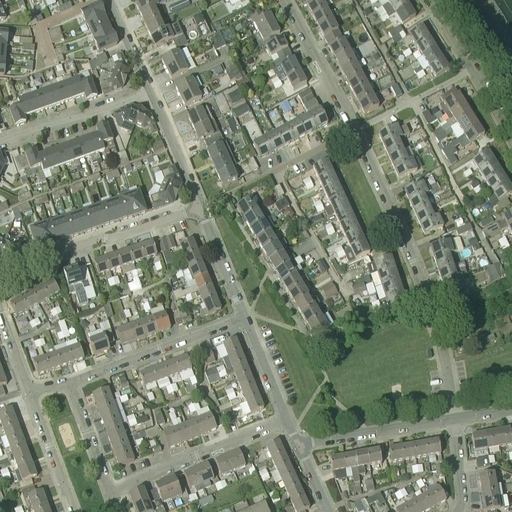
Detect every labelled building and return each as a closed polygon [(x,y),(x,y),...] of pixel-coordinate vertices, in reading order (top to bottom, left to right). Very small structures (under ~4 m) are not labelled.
[(153,10),(154,10),(154,9),(165,4),(163,0),(144,0),(135,4),(139,14),(152,8),(153,10)] [(312,17),(326,9),(321,0),(316,0),(307,5),(309,9),(308,10),(312,17)] [(395,15),(408,7),(405,4),(406,3),(403,0),(395,0),(388,5),(388,4),(382,8),(386,14),(380,18),(383,23),(395,15)] [(184,2),(174,6),(177,12),(187,8),(184,2)] [(104,16),(99,6),(81,14),(86,25),(104,16)] [(408,7),(395,15),(398,20),(402,26),(415,18),(410,10),(410,11),(408,7)] [(159,20),(154,10),(153,10),(152,8),(139,14),(145,27),(159,20)] [(373,14),(370,8),(362,12),(366,18),(373,14)] [(318,27),(332,20),(338,17),(335,11),(329,14),(326,9),(312,17),(316,24),(316,23),(318,27)] [(258,34),(274,25),(269,16),(264,18),(262,13),(253,18),(255,23),(252,24),(258,34)] [(31,27),(36,25),(34,19),(31,14),(26,16),(31,27)] [(43,22),(40,16),(34,19),(36,25),(43,22)] [(103,16),(86,24),(91,34),(108,26),(103,16)] [(163,32),(164,31),(159,20),(145,27),(151,39),(164,33),(163,32)] [(326,44),(341,37),(332,20),(318,27),(320,31),(320,32),(326,44)] [(216,34),(222,31),(218,23),(212,26),(216,34)] [(151,39),(155,49),(172,41),(177,50),(187,45),(183,36),(182,36),(177,25),(164,31),(163,32),(164,33),(151,39)] [(274,25),(258,34),(265,49),(277,42),(275,37),(279,35),(274,25)] [(108,26),(91,34),(94,42),(95,43),(112,35),(108,26)] [(391,39),(398,35),(402,32),(399,27),(388,34),(391,39)] [(415,47),(428,39),(425,36),(426,35),(422,28),(409,36),(415,47)] [(50,38),(61,35),(59,29),(48,33),(50,38)] [(225,45),(232,42),(230,37),(232,36),(229,30),(220,35),(223,40),(225,45)] [(215,38),(221,49),(225,46),(219,33),(213,36),(214,38),(215,38)] [(61,35),(50,38),(51,44),(63,40),(61,35)] [(95,43),(94,43),(95,44),(99,53),(117,45),(112,35),(95,43)] [(336,60),(349,53),(341,37),(326,44),(333,56),(334,56),(336,60)] [(215,52),(221,49),(215,38),(214,38),(210,41),(213,48),(215,52)] [(422,58),(435,49),(431,42),(430,43),(428,39),(415,47),(422,58)] [(278,61),(290,55),(282,40),(277,42),(265,49),(270,58),(275,55),(278,60),(278,61)] [(56,57),(62,55),(67,53),(65,48),(54,51),(56,57)] [(429,68),(441,61),(439,57),(440,57),(435,49),(422,58),(429,68)] [(409,51),(402,54),(405,59),(411,55),(409,51)] [(166,71),(183,63),(179,53),(161,62),(166,71)] [(341,71),(355,64),(349,53),(336,60),(338,64),(337,64),(341,71)] [(95,68),(99,69),(107,61),(104,54),(96,58),(97,61),(93,62),(95,68)] [(110,75),(125,81),(128,76),(127,76),(129,72),(121,55),(116,57),(111,59),(114,65),(113,65),(110,75)] [(283,81),(300,72),(290,55),(278,61),(278,60),(271,64),(274,69),(273,70),(277,78),(270,82),(271,82),(273,86),(273,87),(280,83),(283,81)] [(441,61),(429,68),(436,79),(449,71),(444,64),(441,61)] [(183,63),(166,71),(171,81),(188,72),(183,63)] [(347,82),(361,75),(355,64),(341,71),(345,78),(347,82)] [(231,68),(236,79),(237,81),(242,79),(239,73),(235,66),(231,68)] [(213,71),(216,77),(223,73),(220,67),(213,71)] [(416,77),(423,73),(419,67),(413,72),(416,77)] [(231,68),(225,71),(231,82),(236,79),(231,68)] [(300,72),(283,81),(280,83),(282,87),(284,86),(288,92),(289,94),(306,85),(300,72)] [(423,73),(416,77),(419,81),(425,77),(423,73)] [(123,86),(125,81),(110,75),(105,84),(107,89),(101,91),(104,97),(121,90),(123,86)] [(353,94),(367,86),(361,75),(347,82),(349,86),(353,94)] [(84,97),(78,79),(72,81),(70,76),(66,78),(74,100),(84,97)] [(64,104),(74,100),(66,78),(62,79),(64,84),(58,87),(64,104)] [(78,79),(84,97),(86,102),(97,99),(91,81),(84,84),(82,78),(78,79)] [(180,99),(197,90),(192,81),(175,89),(180,99)] [(64,104),(58,87),(52,88),(50,83),(46,85),(54,107),(64,104)] [(44,111),(54,107),(46,85),(42,86),(44,92),(38,94),(44,111)] [(359,104),(372,97),(367,86),(353,94),(356,100),(357,100),(359,104)] [(402,96),(396,86),(391,89),(396,99),(402,96)] [(197,90),(180,99),(185,108),(202,100),(197,90)] [(243,100),(238,90),(229,94),(234,105),(243,100)] [(308,116),(316,131),(319,129),(320,129),(327,126),(309,90),(298,96),(308,116)] [(445,116),(461,105),(464,104),(455,90),(440,99),(443,104),(439,106),(445,116)] [(44,111),(38,94),(32,96),(30,91),(28,91),(26,92),(34,115),(44,111)] [(24,118),(34,115),(26,92),(21,94),(23,99),(17,101),(20,107),(24,118)] [(372,97),(359,104),(361,108),(360,108),(364,116),(378,108),(372,97)] [(287,102),(279,107),(283,114),(291,109),(287,102)] [(456,125),(469,117),(461,105),(445,116),(448,120),(445,122),(447,124),(441,128),(440,128),(432,133),(435,138),(450,129),(456,125)] [(26,124),(24,118),(20,107),(9,111),(15,128),(26,124)] [(134,127),(141,112),(135,109),(135,110),(131,108),(113,115),(117,125),(125,122),(125,123),(134,127)] [(243,116),(239,108),(232,111),(236,120),(243,116)] [(212,122),(206,109),(187,117),(193,130),(212,122)] [(141,112),(134,127),(144,130),(148,129),(152,136),(157,133),(150,116),(146,114),(141,112)] [(428,127),(442,118),(439,113),(431,118),(428,112),(421,115),(428,127)] [(312,133),(316,131),(308,116),(297,122),(305,137),(312,133)] [(457,140),(463,136),(476,128),(469,117),(456,125),(450,129),(452,133),(457,140)] [(206,146),(222,139),(220,134),(219,135),(213,121),(212,122),(193,130),(199,144),(204,142),(206,146)] [(298,141),(305,137),(297,122),(286,128),(293,142),(297,140),(298,141)] [(96,130),(98,136),(104,152),(108,150),(106,144),(112,142),(107,126),(96,130)] [(383,147),(398,140),(409,135),(406,127),(398,130),(396,127),(378,135),(383,147)] [(476,128),(463,136),(457,140),(451,144),(451,145),(445,148),(441,151),(446,160),(457,154),(454,149),(459,145),(462,150),(484,136),(478,127),(476,128)] [(289,144),(293,142),(286,128),(275,133),(282,149),(290,145),(289,144)] [(450,129),(435,138),(439,144),(447,139),(446,137),(452,133),(450,129)] [(275,152),(282,149),(275,133),(263,139),(271,154),(275,152)] [(98,154),(104,152),(98,136),(88,139),(95,161),(97,160),(100,159),(98,154)] [(92,162),(95,161),(88,139),(78,143),(84,159),(90,157),(92,162)] [(212,162),(230,154),(225,144),(224,144),(222,139),(206,146),(208,152),(207,153),(210,160),(211,160),(212,162)] [(267,156),(271,154),(263,139),(252,145),(260,160),(267,156)] [(388,158),(403,151),(398,140),(383,147),(388,158)] [(161,142),(150,147),(154,154),(164,149),(161,142)] [(78,161),(84,159),(78,143),(68,146),(75,168),(80,166),(78,161)] [(72,169),(75,168),(68,146),(58,150),(64,167),(70,164),(72,169)] [(57,169),(64,167),(58,150),(48,154),(55,175),(59,174),(57,169)] [(44,174),(38,157),(35,151),(25,155),(30,172),(38,169),(40,174),(42,173),(43,174),(44,174)] [(408,162),(403,151),(388,158),(394,169),(408,162)] [(117,155),(121,166),(129,163),(125,152),(117,155)] [(488,153),(472,163),(479,173),(492,165),(491,164),(493,162),(488,153)] [(51,177),(55,175),(48,154),(38,157),(44,174),(49,172),(51,177)] [(216,174),(231,167),(235,165),(230,154),(212,162),(214,168),(216,174)] [(258,170),(254,161),(252,159),(241,165),(246,176),(258,170)] [(408,162),(394,169),(399,180),(418,171),(416,168),(412,159),(408,162)] [(318,180),(331,174),(330,171),(330,170),(327,162),(313,169),(318,180)] [(485,183),(498,175),(492,165),(479,173),(485,183)] [(231,167),(216,174),(220,183),(221,183),(223,187),(222,187),(237,181),(231,167)] [(161,187),(161,188),(177,195),(179,190),(181,186),(174,168),(161,173),(164,180),(161,187)] [(472,175),(469,170),(463,175),(466,179),(472,175)] [(323,192),(337,185),(334,178),(333,178),(331,174),(318,180),(323,192)] [(492,194),(505,185),(498,175),(485,183),(492,194)] [(464,196),(473,191),(479,187),(476,182),(470,186),(469,185),(460,191),(464,196)] [(428,194),(439,189),(437,184),(428,188),(427,185),(424,187),(423,183),(404,192),(409,203),(424,196),(428,194)] [(329,203),(342,197),(340,193),(341,193),(337,185),(323,192),(329,203)] [(505,185),(492,194),(498,204),(511,195),(511,191),(508,185),(506,187),(505,185)] [(279,186),(274,189),(273,189),(277,199),(284,196),(279,186)] [(479,187),(473,191),(476,195),(482,191),(479,187)] [(150,198),(155,211),(173,204),(174,200),(175,200),(177,195),(161,188),(160,189),(158,195),(150,198)] [(439,189),(428,194),(431,200),(442,194),(439,189)] [(26,201),(31,198),(29,193),(23,195),(17,198),(20,204),(26,201)] [(136,217),(145,213),(138,193),(130,196),(129,197),(136,217)] [(414,214),(429,207),(424,196),(409,203),(414,214)] [(136,217),(129,197),(128,197),(120,200),(127,220),(136,217)] [(334,215),(348,208),(345,201),(344,201),(342,197),(329,203),(334,215)] [(489,203),(487,198),(480,202),(483,207),(489,203)] [(279,213),(289,207),(284,199),(274,205),(279,213)] [(126,219),(120,200),(113,203),(112,203),(118,222),(126,219)] [(244,219),(257,211),(250,200),(236,209),(241,216),(244,219)] [(0,205),(0,206),(2,212),(8,209),(5,203),(0,205)] [(25,212),(31,209),(28,203),(22,206),(17,209),(19,214),(25,212)] [(118,222),(112,203),(111,204),(103,206),(109,225),(118,222)] [(109,225),(103,206),(94,209),(93,210),(100,228),(109,225)] [(420,225),(434,218),(429,207),(414,214),(420,225)] [(339,226),(353,220),(351,216),(352,216),(348,208),(334,215),(339,226)] [(100,228),(93,210),(92,210),(85,212),(91,231),(100,228)] [(249,230),(264,222),(260,216),(257,211),(244,219),(246,223),(245,224),(249,230)] [(0,215),(0,223),(13,219),(11,212),(0,215)] [(91,231),(85,212),(77,215),(75,216),(82,234),(91,231)] [(507,228),(511,225),(511,213),(502,218),(504,221),(497,225),(497,224),(481,232),(485,239),(507,227),(507,228)] [(82,234),(75,216),(67,219),(73,237),(82,234)] [(434,218),(420,225),(425,236),(443,228),(443,226),(444,226),(439,216),(434,218)] [(73,237),(67,219),(59,222),(58,222),(64,240),(73,237)] [(266,221),(271,232),(276,230),(271,219),(266,221)] [(345,238),(359,231),(355,224),(354,224),(353,220),(339,226),(345,238)] [(486,220),(480,224),(482,228),(489,225),(486,220)] [(64,240),(58,222),(57,222),(49,225),(56,243),(64,240)] [(256,241),(270,233),(264,222),(249,230),(254,237),(256,241)] [(56,244),(49,224),(41,227),(40,227),(46,247),(56,244)] [(326,233),(333,230),(330,224),(323,227),(326,233)] [(469,226),(455,231),(457,237),(472,232),(469,225),(469,226)] [(46,247),(40,227),(39,228),(30,230),(37,251),(46,247)] [(350,249),(363,243),(361,239),(362,239),(359,231),(345,238),(350,249)] [(262,252),(276,243),(276,242),(273,237),(270,233),(256,241),(259,245),(258,245),(262,252)] [(169,252),(169,251),(175,249),(171,237),(164,239),(169,252)] [(500,247),(507,243),(504,238),(498,242),(500,247)] [(173,263),(169,251),(169,252),(164,239),(158,241),(166,266),(173,263)] [(468,241),(470,248),(471,247),(477,246),(475,239),(468,241)] [(12,245),(5,241),(0,251),(0,258),(3,260),(6,261),(24,255),(20,242),(12,245)] [(184,259),(197,254),(192,241),(178,247),(184,259)] [(434,260),(449,255),(457,252),(454,241),(442,244),(441,243),(437,244),(438,246),(430,248),(434,260)] [(140,248),(145,261),(157,257),(152,243),(140,248)] [(269,262),(283,254),(280,249),(276,243),(262,252),(266,259),(267,258),(269,262)] [(350,249),(355,261),(369,254),(366,247),(365,247),(363,243),(350,249)] [(133,265),(145,261),(140,248),(129,252),(133,265)] [(133,265),(129,252),(117,256),(122,269),(121,269),(124,276),(131,273),(133,280),(138,278),(135,271),(133,265)] [(188,270),(202,265),(197,254),(184,259),(188,270)] [(289,265),(286,259),(283,254),(269,262),(272,266),(271,267),(275,273),(289,265)] [(438,271),(453,267),(449,255),(434,260),(438,271)] [(110,273),(121,269),(122,269),(117,256),(105,260),(110,273)] [(282,284),(296,276),(296,275),(301,272),(299,267),(303,264),(299,258),(289,265),(275,273),(279,280),(280,280),(282,284)] [(376,275),(391,271),(391,269),(393,268),(390,258),(371,265),(368,258),(363,261),(365,267),(367,266),(370,275),(376,273),(376,275)] [(94,264),(98,277),(110,273),(105,260),(94,264)] [(336,273),(337,273),(340,271),(333,260),(329,262),(336,273)] [(317,264),(323,274),(328,271),(322,261),(317,264)] [(499,264),(498,264),(494,266),(500,278),(505,275),(499,264)] [(193,282),(206,276),(202,265),(188,270),(183,273),(187,283),(193,281),(193,282)] [(68,296),(75,294),(79,307),(88,304),(84,290),(92,288),(86,267),(63,274),(68,289),(66,289),(67,292),(68,296)] [(442,283),(461,277),(461,276),(466,274),(464,268),(459,270),(455,271),(453,267),(438,271),(442,283)] [(380,287),(395,282),(391,271),(376,275),(380,287)] [(181,272),(175,275),(177,280),(184,277),(181,272)] [(206,276),(193,282),(185,285),(188,290),(182,292),(181,290),(172,294),(175,302),(185,298),(191,296),(195,294),(211,288),(206,276)] [(288,295),(302,286),(296,276),(282,284),(285,288),(284,288),(288,295)] [(461,277),(442,283),(446,295),(465,288),(461,277)] [(41,288),(48,300),(59,295),(52,282),(41,288)] [(384,299),(399,294),(395,282),(380,287),(384,299)] [(334,283),(324,289),(329,298),(339,293),(334,283)] [(366,292),(363,284),(351,288),(354,296),(366,292)] [(310,296),(307,291),(305,291),(302,286),(288,295),(292,302),(293,301),(295,305),(310,296)] [(31,294),(38,306),(48,300),(41,288),(31,294)] [(211,288),(195,294),(197,299),(200,298),(202,304),(215,299),(211,288)] [(20,299),(27,312),(38,306),(31,294),(20,299)] [(301,316),(315,308),(315,307),(319,305),(312,294),(310,296),(295,305),(297,309),(301,316)] [(399,294),(384,299),(388,310),(405,304),(402,294),(399,295),(399,294)] [(17,318),(27,312),(20,299),(10,305),(17,318)] [(215,299),(202,304),(205,310),(201,312),(204,318),(220,311),(215,299)] [(330,301),(325,304),(328,309),(333,306),(330,301)] [(103,306),(107,319),(113,316),(109,304),(103,306)] [(308,327),(321,319),(315,308),(301,316),(305,323),(306,323),(308,327)] [(174,316),(173,316),(175,323),(188,318),(185,312),(180,313),(174,316)] [(170,330),(164,313),(152,318),(158,334),(170,330)] [(328,315),(321,319),(308,327),(310,330),(310,331),(314,338),(334,326),(328,315)] [(146,338),(158,334),(152,318),(140,322),(146,338)] [(191,322),(190,318),(188,318),(175,323),(177,327),(191,322)] [(58,323),(59,328),(61,333),(66,332),(68,332),(64,321),(58,323)] [(88,326),(83,321),(79,326),(84,330),(88,326)] [(134,343),(146,338),(140,322),(128,326),(134,343)] [(27,326),(31,333),(37,330),(36,328),(32,330),(29,324),(27,326)] [(122,347),(134,343),(128,326),(116,331),(122,347)] [(114,343),(111,333),(110,330),(102,333),(101,330),(88,335),(90,341),(89,341),(94,357),(109,352),(107,345),(114,343)] [(228,358),(240,353),(235,341),(223,346),(226,355),(228,358)] [(67,350),(72,364),(83,360),(78,346),(67,350)] [(61,368),(72,364),(67,350),(56,354),(61,368)] [(210,351),(202,354),(201,354),(206,366),(215,363),(210,351)] [(240,353),(228,358),(232,369),(245,364),(240,353)] [(61,368),(56,354),(45,358),(45,359),(44,359),(49,373),(61,368)] [(175,363),(180,376),(192,371),(187,358),(175,363)] [(38,377),(49,373),(44,359),(33,363),(38,377)] [(168,380),(180,376),(175,363),(163,367),(168,380)] [(236,381),(249,376),(245,364),(232,369),(225,372),(207,380),(209,385),(222,381),(221,379),(227,376),(227,377),(234,375),(236,381)] [(156,385),(168,380),(163,367),(151,371),(156,385)] [(204,373),(207,380),(225,372),(223,367),(217,369),(217,368),(214,369),(206,372),(204,373)] [(144,389),(156,385),(151,371),(139,376),(144,389)] [(238,387),(239,386),(241,392),(254,387),(249,376),(236,381),(238,387)] [(197,391),(195,386),(195,385),(197,385),(194,377),(189,379),(192,387),(185,390),(187,395),(197,391)] [(170,387),(175,400),(180,399),(175,385),(170,387)] [(171,402),(175,400),(170,387),(166,388),(171,402)] [(254,387),(241,392),(243,396),(246,404),(259,399),(254,387)] [(97,408),(112,402),(107,390),(92,396),(97,408)] [(192,406),(195,413),(201,411),(196,399),(191,401),(193,406),(192,406)] [(259,399),(246,404),(251,415),(263,410),(259,399)] [(101,420),(116,414),(112,402),(97,408),(101,420)] [(0,424),(1,426),(15,421),(11,409),(0,413),(0,424)] [(220,420),(222,426),(234,422),(229,409),(223,412),(225,418),(220,420)] [(165,425),(160,411),(154,414),(157,427),(157,428),(165,425)] [(177,421),(174,413),(169,415),(172,423),(177,421)] [(216,429),(222,426),(216,413),(210,415),(205,418),(198,420),(204,435),(216,430),(216,429)] [(105,432),(121,426),(116,414),(101,420),(105,432)] [(192,440),(204,435),(198,420),(186,425),(192,440)] [(5,438),(19,432),(15,421),(1,426),(5,438)] [(181,445),(192,440),(186,425),(174,429),(181,445)] [(110,444),(125,438),(121,426),(105,432),(110,444)] [(169,450),(181,445),(174,429),(162,434),(169,450)] [(497,432),(500,448),(511,445),(511,444),(510,430),(497,432)] [(9,449),(24,444),(19,432),(5,438),(9,449)] [(488,450),(500,448),(497,432),(485,434),(488,450)] [(474,452),(488,450),(485,434),(471,436),(474,452)] [(114,456),(129,450),(125,438),(110,444),(114,456)] [(271,459),(283,454),(278,442),(266,448),(271,459)] [(426,444),(428,458),(434,457),(434,456),(440,455),(438,442),(426,444)] [(13,460),(28,455),(24,444),(9,449),(13,460)] [(416,460),(427,458),(428,458),(426,444),(413,446),(416,460)] [(403,462),(416,460),(413,446),(401,448),(403,462)] [(391,464),(403,462),(401,448),(389,450),(391,464)] [(129,450),(114,456),(119,468),(134,462),(129,450)] [(227,457),(233,472),(245,467),(239,452),(227,457)] [(367,454),(369,468),(381,466),(379,452),(367,454)] [(276,470),(288,465),(283,454),(271,459),(276,470)] [(363,468),(369,468),(367,454),(355,456),(357,469),(358,476),(365,475),(363,468)] [(18,472),(32,467),(28,455),(13,460),(17,470),(18,472)] [(359,483),(358,476),(357,469),(355,456),(343,458),(345,471),(351,470),(353,485),(359,483)] [(221,477),(233,472),(227,457),(215,462),(221,477)] [(332,473),(345,471),(343,458),(330,460),(332,473)] [(489,465),(490,464),(489,458),(476,460),(477,470),(490,467),(489,465)] [(195,470),(203,490),(211,487),(209,482),(214,480),(207,465),(195,470)] [(281,482),(294,476),(288,465),(276,470),(281,482)] [(442,466),(436,467),(435,467),(436,472),(437,477),(443,476),(444,476),(442,466)] [(32,467),(18,472),(20,477),(22,483),(18,484),(21,491),(33,486),(31,480),(36,478),(32,467)] [(196,493),(203,490),(195,470),(183,475),(189,490),(194,488),(196,493)] [(480,490),(496,487),(494,475),(478,478),(480,490)] [(286,493),(299,487),(294,476),(281,482),(286,493)] [(164,483),(171,500),(180,497),(182,501),(188,498),(184,487),(178,489),(174,479),(164,483)] [(161,505),(171,500),(164,483),(154,487),(160,501),(154,504),(157,510),(162,508),(161,505)] [(291,504),(304,499),(299,487),(286,493),(291,504)] [(427,493),(435,507),(446,502),(438,487),(427,493)] [(483,502),(498,499),(496,487),(480,490),(483,502)] [(32,509),(46,504),(42,493),(36,495),(34,488),(21,493),(24,499),(27,498),(32,509)] [(157,510),(154,504),(149,506),(143,490),(128,496),(134,511),(163,511),(162,508),(157,510)] [(399,492),(402,499),(407,496),(404,490),(399,492)] [(271,500),(278,497),(275,492),(268,495),(271,500)] [(398,501),(402,499),(399,492),(394,495),(398,501)] [(423,511),(426,511),(435,507),(427,493),(417,499),(423,511)] [(195,495),(188,498),(191,504),(198,502),(195,495)] [(365,501),(368,506),(377,502),(379,506),(384,504),(381,497),(376,500),(374,497),(365,501)] [(498,499),(483,502),(484,511),(495,511),(499,511),(504,511),(502,502),(502,498),(498,499)] [(304,499),(291,504),(294,511),(304,511),(309,510),(304,499)] [(409,511),(423,511),(417,499),(406,505),(409,511)] [(363,511),(365,511),(360,501),(353,505),(357,511),(363,511)]
